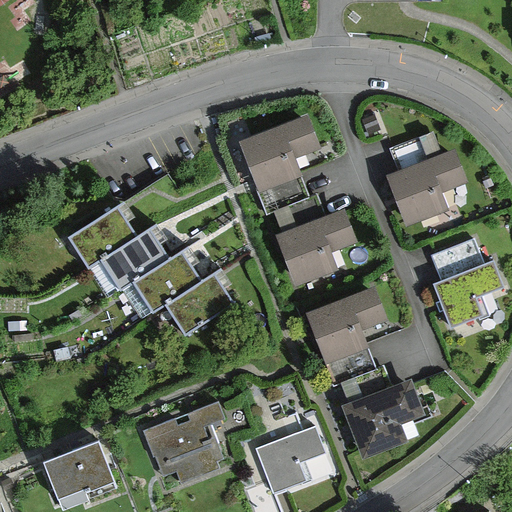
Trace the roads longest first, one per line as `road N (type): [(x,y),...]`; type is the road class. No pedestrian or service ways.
road 1 (residential): [(511,138),(429,76),(333,64),(232,81),(0,164)]
road 2 (residential): [(376,511),(481,433),(511,396)]
